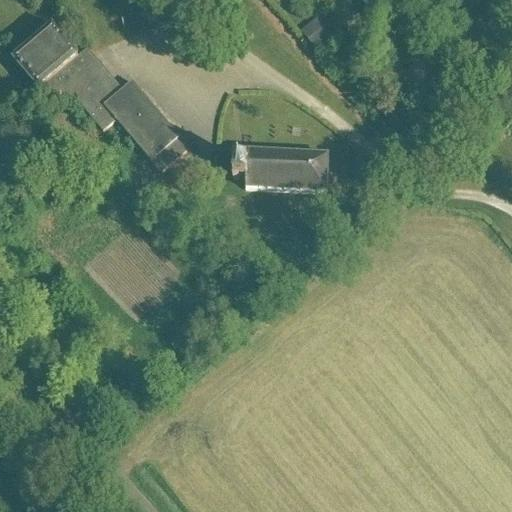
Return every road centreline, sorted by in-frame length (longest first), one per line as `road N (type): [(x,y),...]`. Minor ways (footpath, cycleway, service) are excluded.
road 1 (unclassified): [(511,211),(470,192),(404,185),(234,49),(188,0)]
road 2 (unclassified): [(142,511),(0,353)]
